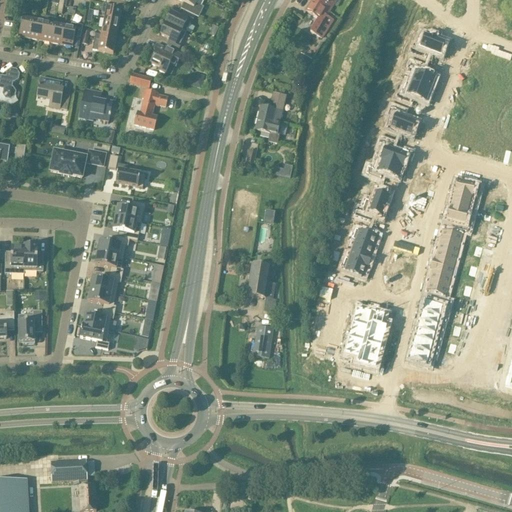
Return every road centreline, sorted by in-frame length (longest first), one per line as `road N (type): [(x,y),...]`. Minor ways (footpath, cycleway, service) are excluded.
road 1 (secondary): [(187,327),(224,119),(268,0)]
road 2 (tertiary): [(511,442),(313,408),(201,403)]
road 3 (tertiary): [(201,422),(346,421),(511,452)]
road 4 (residential): [(80,228),(56,367),(0,369)]
road 5 (residential): [(421,152),(369,293),(412,307)]
road 6 (residential): [(0,55),(120,75),(156,11)]
road 7 (unclassified): [(377,511),(388,477),(400,470),(511,499)]
road 8 (residential): [(471,0),(421,152)]
road 9 (residential): [(412,307),(452,160)]
road 10 (tertiary): [(141,404),(0,414)]
road 11 (tertiary): [(0,426),(141,421)]
